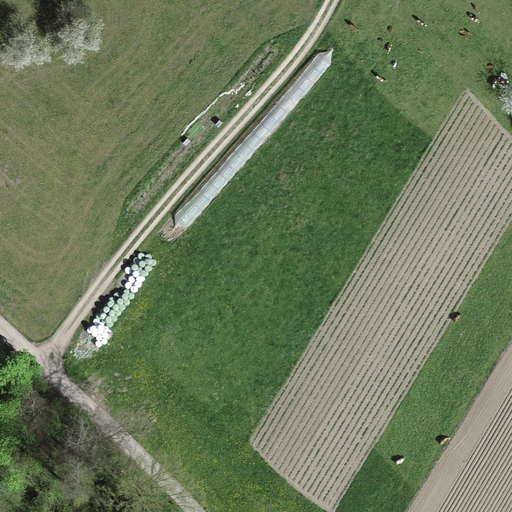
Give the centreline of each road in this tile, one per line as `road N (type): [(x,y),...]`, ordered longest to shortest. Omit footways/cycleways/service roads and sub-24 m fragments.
road 1 (track): [(50,361),(69,328),(298,55),(331,0)]
road 2 (unclassified): [(193,511),(0,317)]
